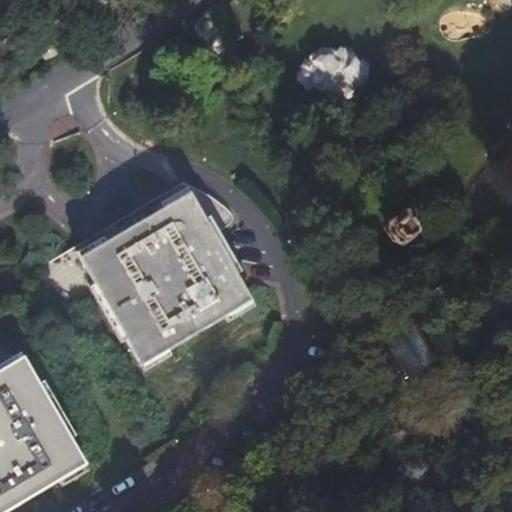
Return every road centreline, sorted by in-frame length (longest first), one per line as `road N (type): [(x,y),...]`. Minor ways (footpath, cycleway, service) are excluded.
road 1 (residential): [(122,511),(268,376),(287,330),(270,257),(231,204),(184,172),(124,153),(91,124),(64,78)]
road 2 (residential): [(64,78),(194,0)]
